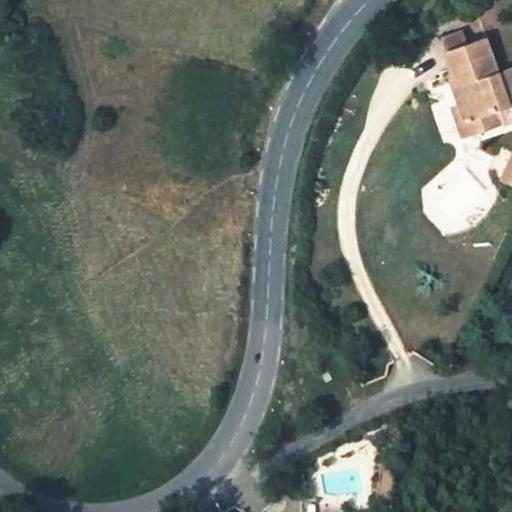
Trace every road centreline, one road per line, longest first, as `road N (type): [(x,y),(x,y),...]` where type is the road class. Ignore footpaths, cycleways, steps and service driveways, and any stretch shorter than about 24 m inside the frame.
road 1 (tertiary): [(371,0),(297,105),(277,175),(254,399),(235,446),(202,489)]
road 2 (unclassified): [(202,489),(422,390),(511,377)]
